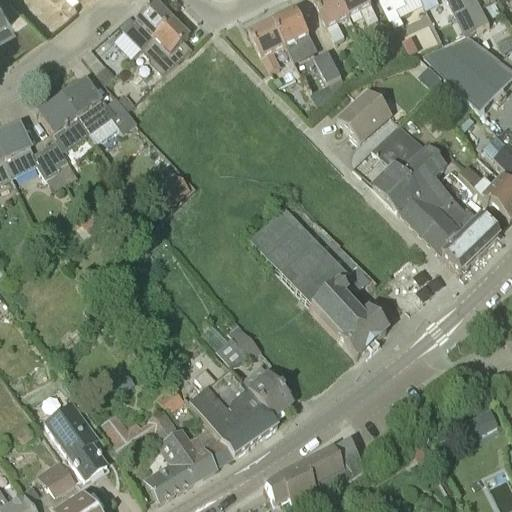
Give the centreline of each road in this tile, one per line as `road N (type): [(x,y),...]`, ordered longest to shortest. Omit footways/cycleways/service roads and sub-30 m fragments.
road 1 (tertiary): [(184,511),(376,383),(511,263)]
road 2 (residential): [(118,0),(0,91)]
